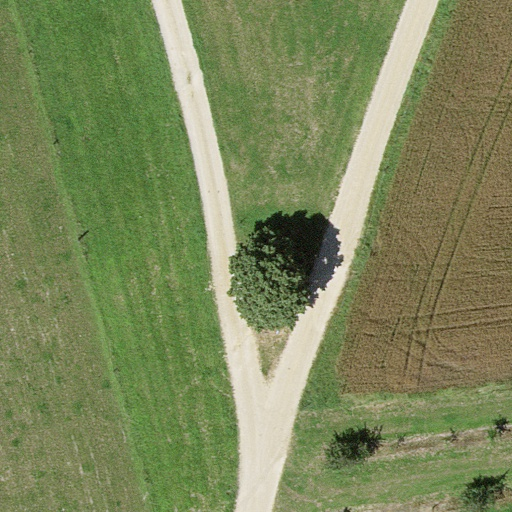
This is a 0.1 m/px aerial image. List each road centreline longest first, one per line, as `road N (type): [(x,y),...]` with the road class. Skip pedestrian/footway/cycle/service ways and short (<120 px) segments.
road 1 (track): [(252,511),(269,437),(427,0)]
road 2 (track): [(269,437),(222,203),(162,0)]
